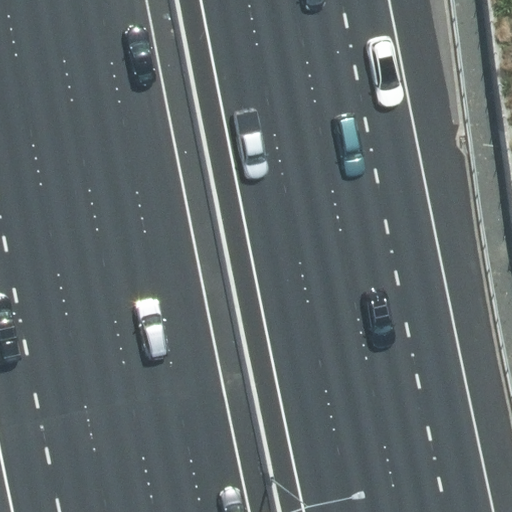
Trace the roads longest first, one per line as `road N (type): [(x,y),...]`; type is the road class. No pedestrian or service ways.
road 1 (motorway): [(159,511),(49,0)]
road 2 (motorway): [(306,0),(414,511)]
